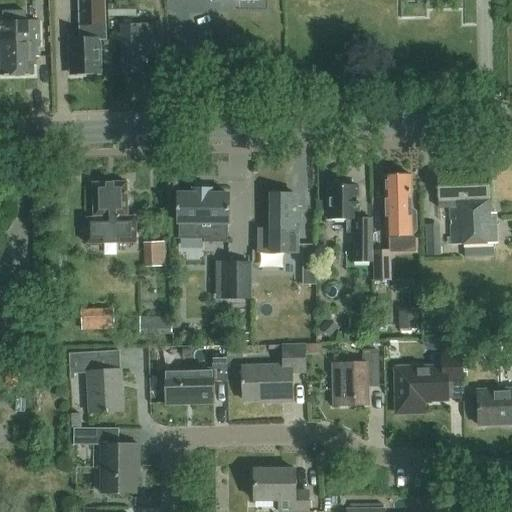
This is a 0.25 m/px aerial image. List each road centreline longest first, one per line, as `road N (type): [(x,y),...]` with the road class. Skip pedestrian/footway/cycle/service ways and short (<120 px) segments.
road 1 (secondary): [(0,133),(511,119)]
road 2 (residential): [(511,471),(371,459),(316,437),(192,439),(176,441),(171,453),(171,511)]
